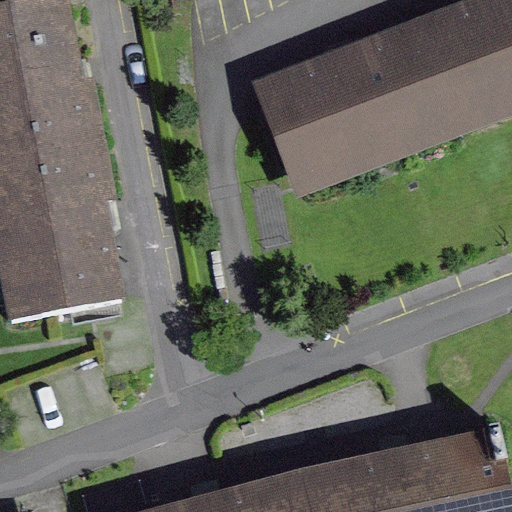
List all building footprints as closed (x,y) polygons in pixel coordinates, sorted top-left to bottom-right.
[(485,11),(421,35),(457,129),(497,114),(493,103),(511,95),(511,0),(511,1),(511,0),(493,0),(482,4),(485,11)] [(0,163),(101,145),(90,87),(80,88),(63,3),(0,15),(0,163)] [(417,145),(457,129),(421,35),(358,59),(355,52),(329,62),(332,69),(266,95),(302,189),(344,173),(340,161),(413,133),(417,145)] [(101,145),(0,163),(0,255),(13,323),(120,303),(102,205),(112,203),(101,145)] [(304,489),(309,511),(504,511),(492,449),(304,489)] [(309,511),(304,489),(219,511),(309,511)]
